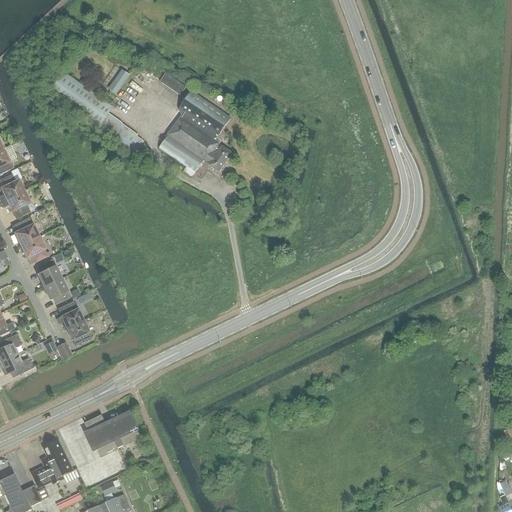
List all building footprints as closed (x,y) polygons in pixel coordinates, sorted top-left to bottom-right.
[(122,70),(108,89),(116,94),(130,75),(122,70)] [(93,125),(145,162),(151,153),(146,149),(148,146),(137,138),(138,137),(121,125),(122,124),(109,114),(113,108),(64,73),(50,93),(74,110),(72,113),(92,127),(93,125)] [(186,87),(166,74),(160,82),(180,96),(186,87)] [(212,133),(225,113),(192,88),(177,111),(184,115),(212,133)] [(212,133),(184,115),(168,136),(159,148),(186,168),(183,172),(191,178),(203,161),(204,160),(210,164),(208,167),(219,173),(233,154),(222,146),(218,152),(215,151),(221,139),(212,133)] [(0,175),(13,169),(10,162),(11,162),(5,149),(0,151),(0,175)] [(0,203),(24,192),(23,190),(24,188),(22,184),(20,183),(18,181),(15,182),(12,175),(0,180),(0,183),(2,188),(0,189),(3,196),(0,197),(0,203)] [(17,219),(30,213),(26,205),(30,204),(28,201),(29,199),(27,195),(25,194),(24,192),(0,203),(0,205),(2,209),(8,206),(12,213),(14,212),(17,219)] [(39,238),(33,225),(32,225),(29,219),(16,225),(19,231),(14,234),(20,247),(39,238)] [(45,250),(39,238),(20,247),(26,259),(45,250)] [(45,251),(27,259),(31,266),(51,256),(49,252),(46,254),(45,251)] [(37,275),(43,288),(61,279),(52,260),(37,268),(40,274),(37,275)] [(70,298),(61,279),(43,288),(49,301),(52,299),(55,306),(70,298)] [(78,289),(71,293),(74,299),(81,296),(78,289)] [(24,294),(19,296),(22,303),(27,300),(24,294)] [(63,323),(66,330),(83,321),(77,310),(73,302),(57,310),(61,318),(56,320),(58,326),(63,323)] [(0,314),(0,328),(1,328),(4,335),(14,330),(11,323),(6,326),(0,314)] [(89,333),(83,321),(66,330),(72,341),(75,347),(91,339),(88,333),(89,333)] [(0,349),(0,363),(18,355),(15,348),(22,345),(17,335),(3,341),(6,347),(0,349)] [(48,355),(57,351),(53,342),(44,347),(48,355)] [(57,347),(63,360),(71,356),(65,343),(57,347)] [(21,362),(18,355),(0,363),(0,367),(4,376),(17,370),(20,375),(33,369),(28,359),(21,362)] [(129,414),(112,422),(119,437),(119,438),(120,440),(115,443),(116,445),(118,450),(124,447),(125,447),(125,446),(129,444),(129,445),(130,444),(130,443),(134,441),(135,442),(136,442),(135,441),(140,439),(140,440),(141,439),(129,414)] [(85,423),(84,424),(90,435),(91,439),(101,458),(102,458),(102,457),(106,455),(106,456),(107,455),(107,454),(111,452),(112,453),(113,453),(112,452),(117,450),(117,451),(118,450),(118,449),(116,445),(115,443),(114,441),(113,440),(101,416),(100,416),(101,417),(97,419),(96,418),(95,419),(95,420),(91,422),(91,421),(90,421),(90,422),(86,424),(85,423)] [(44,468),(32,474),(39,488),(52,482),(53,485),(63,480),(62,477),(73,472),(58,441),(43,448),(48,457),(41,461),(44,468)] [(23,492),(14,475),(0,481),(0,484),(13,511),(28,511),(32,510),(30,508),(42,502),(34,486),(23,492)] [(511,509),(511,491),(510,488),(509,489),(505,482),(500,485),(508,502),(511,509)] [(105,496),(116,491),(113,483),(101,487),(105,496)] [(501,498),(500,498),(505,511),(503,511),(511,511),(511,509),(508,502),(500,485),(499,483),(499,491),(499,493),(501,498)] [(107,503),(105,503),(109,511),(130,511),(132,511),(131,511),(124,495),(113,500),(107,503)] [(56,505),(59,511),(66,508),(63,502),(56,505)] [(109,511),(105,503),(87,511),(109,511)]
